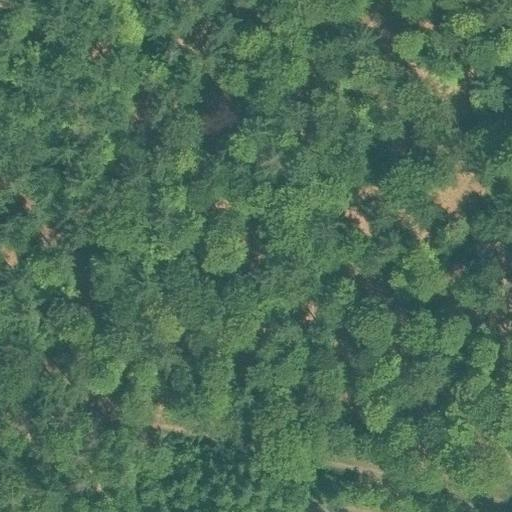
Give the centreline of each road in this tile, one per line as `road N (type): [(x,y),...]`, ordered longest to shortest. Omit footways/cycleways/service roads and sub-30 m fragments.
road 1 (track): [(511,70),(0,384)]
road 2 (track): [(511,508),(0,378)]
